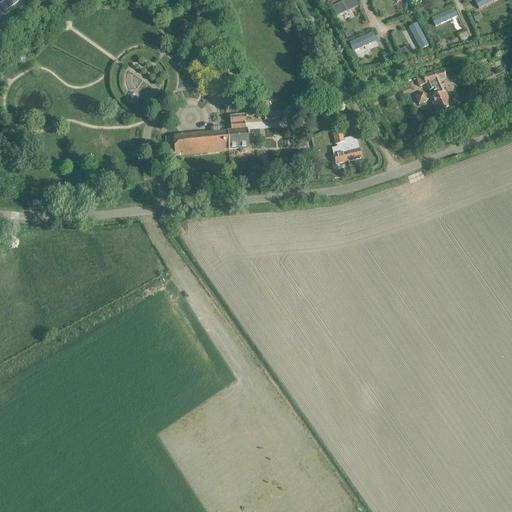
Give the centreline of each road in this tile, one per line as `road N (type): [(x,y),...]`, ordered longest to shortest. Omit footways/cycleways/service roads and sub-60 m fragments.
road 1 (unclassified): [(511,135),(353,192),(117,217),(0,215)]
road 2 (track): [(395,177),(301,0)]
